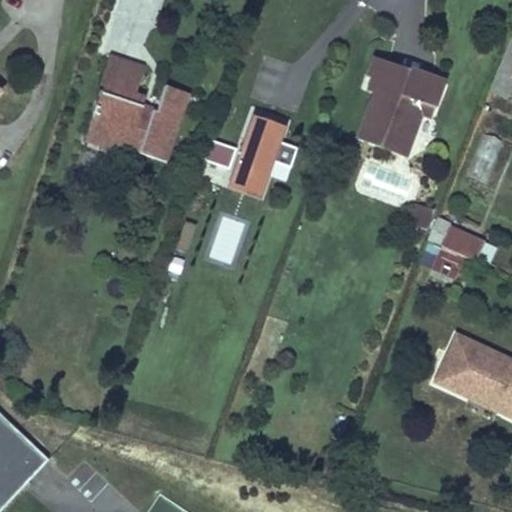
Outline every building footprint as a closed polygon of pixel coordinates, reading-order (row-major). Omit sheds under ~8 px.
[(511,38),(498,74),(511,79),(511,38)] [(131,153),(169,164),(190,101),(167,93),(159,116),(146,112),(149,103),(139,101),(149,72),(111,60),(101,87),(106,89),(115,92),(109,110),(100,107),(92,132),(133,146),(131,153)] [(397,160),(412,120),(416,108),(434,114),(440,91),(370,66),(361,90),(375,95),(372,104),(357,146),(397,160)] [(100,107),(109,110),(115,92),(106,89),(100,107)] [(357,99),(372,104),(375,95),(361,90),(357,99)] [(430,125),(434,114),(416,108),(412,120),(422,123),(430,125)] [(397,160),(407,164),(422,123),(412,120),(397,160)] [(286,167),(302,173),(310,153),(293,147),(297,134),(267,124),(247,183),(277,194),(286,167)] [(131,153),(133,146),(92,132),(89,144),(129,158),(131,153)] [(216,172),(238,181),(248,156),(224,148),(216,172)] [(272,205),(277,194),(247,183),(242,194),(272,205)] [(408,239),(422,244),(431,222),(415,217),(408,239)] [(429,248),(440,253),(449,232),(438,227),(429,248)] [(440,253),(474,268),(483,247),(449,232),(440,253)] [(511,420),(511,364),(483,353),(480,360),(469,355),(472,348),(450,338),(429,384),(467,402),(473,392),(493,400),(489,411),(511,420)] [(469,355),(480,360),(483,353),(472,348),(469,355)] [(489,411),(493,400),(473,392),(467,402),(489,411)] [(0,507),(42,462),(0,422),(0,507)]
